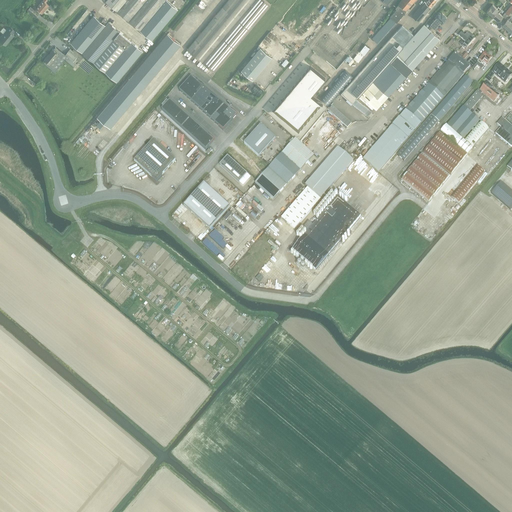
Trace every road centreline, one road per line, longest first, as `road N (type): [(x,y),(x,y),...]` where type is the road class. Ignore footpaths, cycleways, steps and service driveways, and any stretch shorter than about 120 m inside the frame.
road 1 (track): [(87,235),(81,243),(225,366),(239,349),(104,235)]
road 2 (unclassified): [(5,87),(70,204),(128,196),(159,214)]
road 3 (unclassified): [(159,214),(309,47)]
road 4 (unclassified): [(159,214),(237,287),(314,299)]
